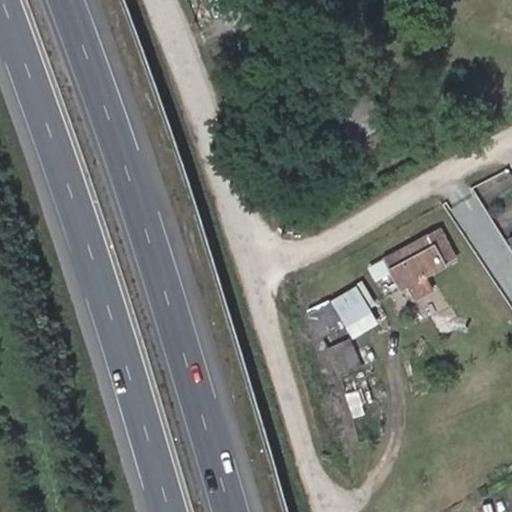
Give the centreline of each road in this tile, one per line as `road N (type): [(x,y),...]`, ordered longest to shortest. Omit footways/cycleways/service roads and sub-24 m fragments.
road 1 (motorway): [(3,0),(72,185),(172,511)]
road 2 (motorway): [(235,511),(126,152),(69,0)]
road 3 (residential): [(264,246),(161,0)]
